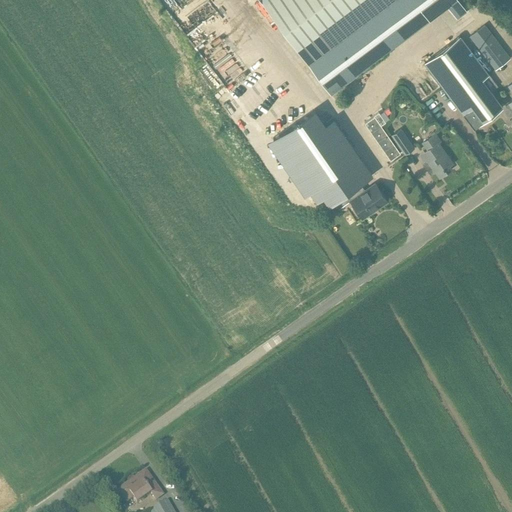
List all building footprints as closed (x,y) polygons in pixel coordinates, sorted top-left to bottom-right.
[(458,0),(259,0),(330,94),(447,7),(457,19),(467,11),(458,0)] [(510,58),(485,24),(470,35),(495,69),(510,58)] [(489,75),(460,36),(425,62),(474,128),(503,107),(482,80),(489,75)] [(235,58),(218,68),(227,85),(249,72),(244,64),(240,66),(235,58)] [(244,110),(252,104),(249,101),(241,107),(244,110)] [(414,148),(400,129),(391,135),(405,154),(414,148)] [(425,161),(423,163),(431,174),(435,171),(439,177),(449,170),(447,167),(453,163),(438,142),(440,140),(435,133),(422,142),(427,149),(426,150),(428,154),(423,158),(425,161)] [(341,136),(311,157),(340,198),(373,176),(344,134),(341,136)] [(387,200),(375,184),(350,201),(362,217),(387,200)] [(162,495),(145,471),(134,479),(133,478),(131,477),(128,480),(128,481),(129,483),(117,491),(126,503),(133,498),(137,503),(151,493),(155,500),(162,495)] [(172,511),(167,501),(151,510),(151,511),(172,511)]
